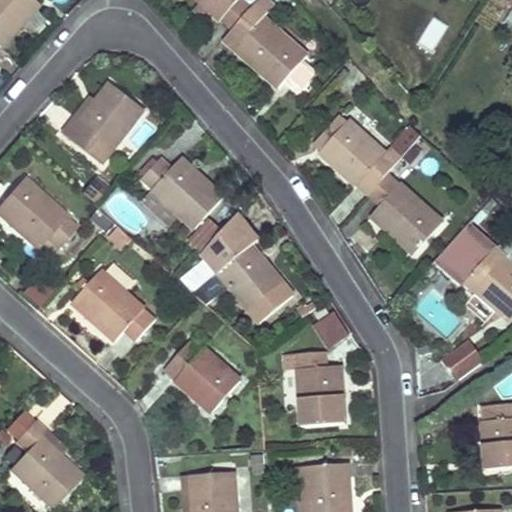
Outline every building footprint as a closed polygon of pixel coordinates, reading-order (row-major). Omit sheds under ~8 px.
[(0,0),(0,46),(38,6),(31,0),(0,0)] [(242,0),(196,0),(201,4),(208,10),(232,31),(223,41),(279,90),(285,82),(300,64),(307,57),(263,19),(273,7),(265,0),(259,0),(252,8),(242,0)] [(102,166),(143,112),(110,86),(96,104),(80,124),(74,120),(62,136),(102,166)] [(80,124),(96,104),(90,100),(74,120),(80,124)] [(315,147),(320,151),(346,122),(341,118),(315,147)] [(348,121),(346,122),(320,151),(319,153),(367,197),(379,208),(370,217),(413,256),(442,224),(388,174),(402,159),(391,149),(390,148),(384,154),(348,121)] [(402,159),(421,137),(411,128),(391,149),(402,159)] [(194,231),(224,199),(181,160),(172,170),(161,160),(140,182),(152,192),(142,203),(168,227),(177,217),(194,231)] [(83,193),(95,201),(106,184),(94,176),(83,193)] [(23,181),(0,207),(0,217),(38,251),(47,241),(58,251),(78,229),(67,219),(23,181)] [(294,299),(251,248),(258,243),(237,218),(202,256),(218,275),(261,326),(294,299)] [(202,256),(223,233),(210,221),(189,245),(202,256)] [(496,246),(470,223),(433,263),(461,287),(465,283),(508,321),(511,316),(511,267),(493,251),(496,246)] [(121,251),(131,240),(119,230),(109,241),(121,251)] [(116,343),(124,333),(135,343),(156,321),(100,272),(89,285),(83,292),(72,305),(116,343)] [(83,292),(89,285),(84,280),(78,287),(83,292)] [(351,334),(337,313),(316,327),(329,348),(351,334)] [(212,414),(240,382),(192,340),(164,372),(212,414)] [(475,356),(468,344),(444,361),(452,372),(475,356)] [(302,429),(344,425),(340,367),(327,368),(326,354),(296,356),(302,429)] [(481,363),(475,356),(452,372),(457,380),(481,363)] [(486,471),(511,469),(511,404),(480,408),(486,471)] [(36,422),(15,444),(26,454),(10,471),(52,511),(82,479),(60,459),(40,440),(47,432),(36,422)] [(47,432),(40,440),(60,459),(67,452),(47,432)] [(306,511),(350,511),(346,465),(304,468),(306,511)] [(299,511),(306,511),(304,468),(296,469),(299,511)] [(236,511),(233,473),(190,477),(193,511),(236,511)] [(193,511),(190,477),(182,477),(184,511),(193,511)]
